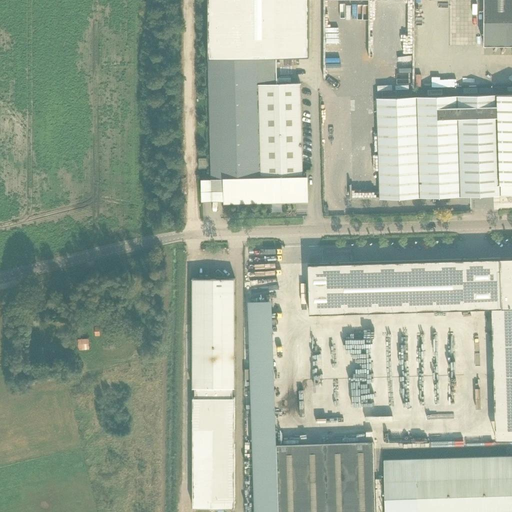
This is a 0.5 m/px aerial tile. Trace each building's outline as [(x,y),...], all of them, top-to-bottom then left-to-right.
[(283,197),(307,196),(306,171),(302,171),(300,83),(278,83),(277,57),(309,57),(308,0),(207,0),(208,59),(211,179),(224,179),(224,203),(283,202),(283,197)] [(511,0),(483,0),(484,46),(511,45),(511,0)] [(511,94),(377,99),(379,188),(380,198),(511,194),(511,94)] [(500,258),(308,264),(309,314),(511,307),(511,257),(500,258)] [(194,388),(194,393),(232,393),(232,388),(234,388),(234,279),(235,279),(235,278),(218,279),(213,274),(209,279),(207,279),(207,278),(192,278),(192,279),(192,388),(194,388)] [(378,511),(375,443),(278,448),(272,300),(245,302),(254,511),(378,511)] [(88,338),(78,338),(79,349),(89,349),(88,338)] [(232,393),(194,393),(194,397),(192,397),(192,508),(235,508),(234,398),(232,398),(232,393)] [(384,460),(384,511),(511,511),(511,455),(496,456),(483,456),(441,458),(416,459),(384,460)]
